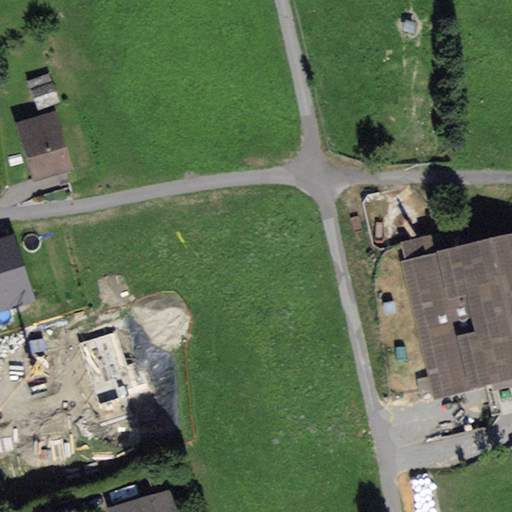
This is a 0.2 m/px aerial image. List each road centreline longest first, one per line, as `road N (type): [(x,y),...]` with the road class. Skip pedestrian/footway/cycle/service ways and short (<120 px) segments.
road 1 (residential): [(318,173),(396,511)]
road 2 (residential): [(0,218),(318,173)]
road 3 (residential): [(318,173),(511,180)]
road 4 (residential): [(318,173),(281,0)]
